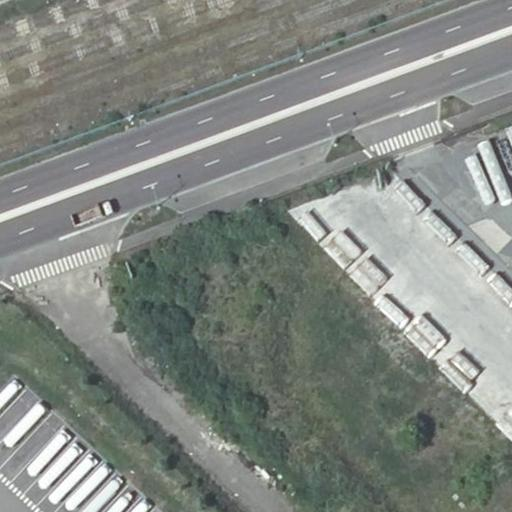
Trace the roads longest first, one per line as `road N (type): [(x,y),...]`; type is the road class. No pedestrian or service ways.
road 1 (secondary): [(0,242),(511,53)]
road 2 (secondary): [(511,6),(0,194)]
